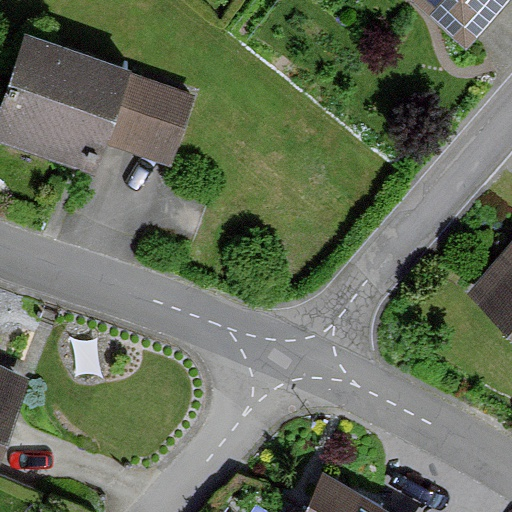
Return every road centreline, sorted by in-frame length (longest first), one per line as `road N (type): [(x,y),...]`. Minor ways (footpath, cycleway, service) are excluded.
road 1 (residential): [(511,99),(298,365)]
road 2 (residential): [(0,254),(96,297),(298,365)]
road 3 (residential): [(298,365),(459,433),(511,469)]
road 4 (residential): [(168,511),(298,365)]
